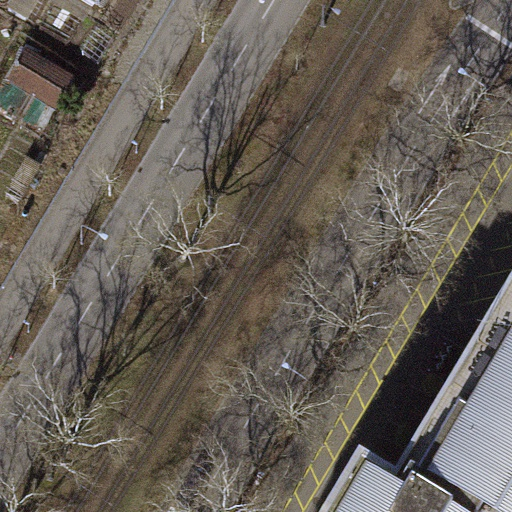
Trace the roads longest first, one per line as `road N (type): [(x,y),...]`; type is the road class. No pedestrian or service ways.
road 1 (secondary): [(195,511),(511,0)]
road 2 (secondary): [(271,0),(0,455)]
